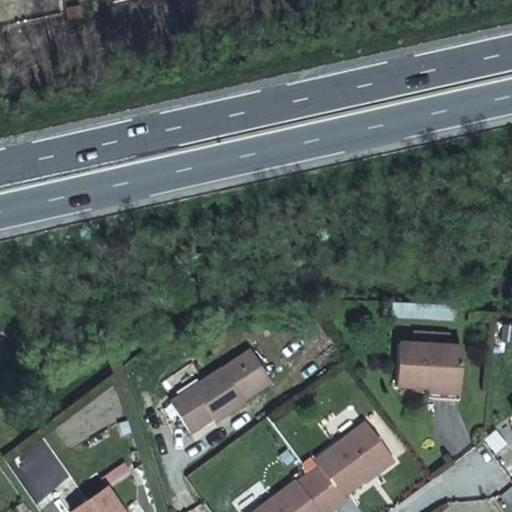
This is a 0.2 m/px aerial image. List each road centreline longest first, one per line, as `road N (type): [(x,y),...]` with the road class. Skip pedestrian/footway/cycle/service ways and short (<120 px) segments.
road 1 (trunk): [(511,53),(0,168)]
road 2 (trunk): [(0,210),(511,96)]
